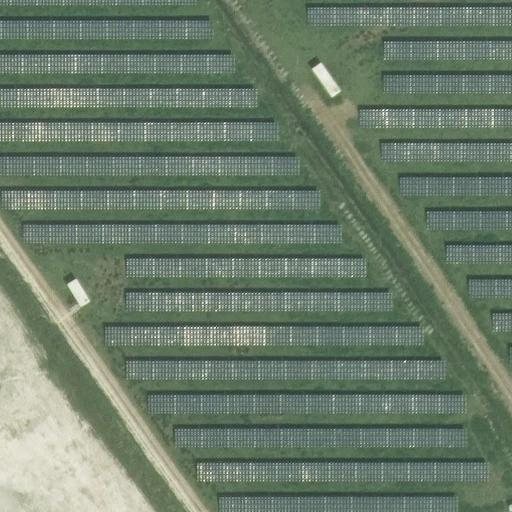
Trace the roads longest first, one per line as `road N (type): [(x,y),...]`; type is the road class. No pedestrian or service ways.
road 1 (track): [(305,86),(511,397)]
road 2 (track): [(201,511),(0,228)]
